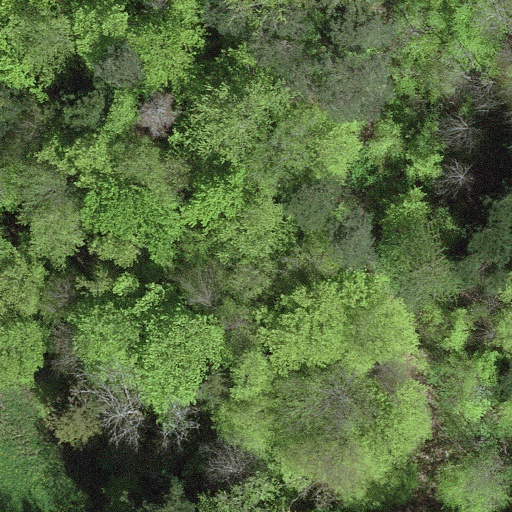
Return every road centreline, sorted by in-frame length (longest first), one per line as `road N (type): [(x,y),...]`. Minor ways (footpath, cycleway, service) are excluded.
road 1 (track): [(436,511),(448,498),(449,458),(426,393),(387,333),(366,276),(365,184),(390,0)]
road 2 (track): [(0,379),(252,511)]
